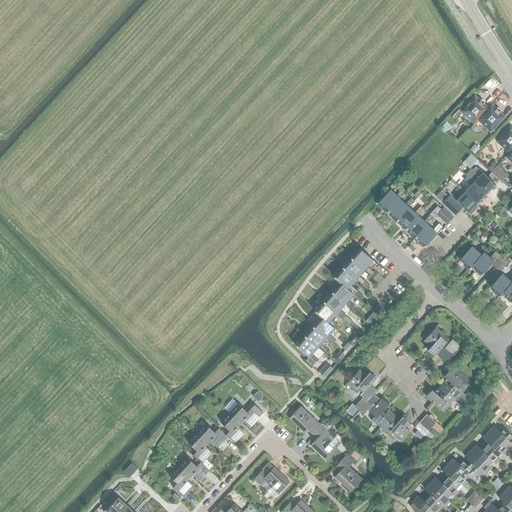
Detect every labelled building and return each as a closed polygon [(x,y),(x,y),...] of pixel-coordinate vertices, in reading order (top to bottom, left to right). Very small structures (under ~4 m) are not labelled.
[(487,109),(474,97),(460,112),(474,124),(477,120),(487,109)] [(487,109),(477,120),(490,132),(504,117),(491,105),(487,109)] [(447,122),(440,129),(445,133),(451,126),(447,122)] [(511,149),(511,128),(509,126),(495,141),(508,153),(509,153),(511,149)] [(474,146),(470,150),(475,154),(478,150),(474,146)] [(469,156),(463,162),(464,163),(468,167),(475,159),(470,155),(469,156)] [(488,169),(491,172),(496,167),(499,164),(495,161),(491,165),(488,169)] [(501,182),(506,176),(496,167),(491,172),(491,173),(499,180),(501,182)] [(478,177),(473,182),(486,194),(485,193),(490,188),(492,190),(495,188),(493,186),(495,185),(487,177),(482,173),(481,174),(475,168),(472,171),(478,177)] [(495,185),(499,180),(491,173),(487,177),(495,185)] [(470,186),(464,192),(478,204),(477,202),(481,197),(484,200),(487,197),(485,195),(486,194),(473,182),(473,183),(467,177),(464,180),(470,186)] [(477,205),(478,204),(464,192),(458,186),(455,190),(461,195),(455,202),(468,214),(469,213),(468,212),(473,206),(475,209),(478,206),(477,205)] [(387,212),(399,200),(399,199),(405,193),(401,190),(395,196),(389,190),(376,204),(385,213),(387,212)] [(449,196),(441,203),(453,215),(461,208),(449,196)] [(509,210),(511,213),(511,197),(503,208),(507,212),(509,210)] [(395,220),(396,221),(408,208),(414,201),(410,198),(404,205),(399,200),(387,212),(388,211),(394,216),(391,219),(394,222),(395,220)] [(441,209),(437,206),(429,215),(433,218),(435,215),(441,209)] [(405,229),(418,217),(417,216),(423,210),(419,207),(414,213),(408,208),(396,221),(398,220),(403,225),(400,227),(403,230),(405,229)] [(441,210),(441,209),(435,215),(447,225),(454,217),(443,207),(441,210)] [(414,238),(426,225),(432,219),(429,216),(423,222),(418,217),(405,229),(406,230),(407,229),(412,233),(409,236),(412,239),(414,238)] [(488,225),(493,230),(497,225),(493,221),(488,225)] [(414,238),(415,238),(413,240),(422,248),(423,246),(424,247),(436,234),(435,234),(441,228),(438,224),(432,230),(426,225),(414,238)] [(469,268),(483,252),(486,249),(483,246),(477,252),(471,247),(459,259),(460,260),(461,259),(466,264),(464,266),(467,269),(469,268)] [(351,258),(350,259),(363,270),(364,270),(370,275),(373,272),(367,267),(372,260),(359,249),(358,250),(359,251),(355,256),(352,254),(349,257),(351,258)] [(494,268),(503,259),(495,252),(489,258),(483,252),(469,268),(469,269),(472,266),(473,265),(478,270),(476,272),(479,275),(480,274),(481,275),(490,265),(494,268)] [(363,270),(350,259),(351,260),(347,265),(344,263),(341,266),(342,267),(342,268),(355,280),(356,279),(362,285),(364,282),(358,276),(363,270)] [(503,259),(494,268),(499,272),(507,263),(503,259)] [(334,277),(333,277),(353,295),(353,294),(356,291),(350,285),(355,280),(342,268),(341,268),(343,269),(338,275),(335,273),(333,275),(334,277)] [(383,279),(375,272),(371,276),(379,284),(383,279)] [(498,295),(499,296),(511,281),(511,274),(507,279),(501,274),(489,287),(490,288),(491,287),(496,291),(494,294),(497,297),(498,295)] [(331,293),(344,305),(344,304),(351,310),(354,306),(347,301),(353,295),(333,277),(333,278),(339,284),(340,286),(336,291),(333,288),(330,291),(332,292),(331,293)] [(511,281),(499,296),(502,293),(503,293),(503,292),(508,297),(506,300),(509,303),(511,301),(511,302),(511,281)] [(356,291),(353,294),(360,300),(363,297),(356,291)] [(344,305),(331,293),(331,294),(332,295),(328,300),(325,297),(322,300),(323,302),(323,303),(335,314),(336,314),(342,319),(345,316),(339,310),(344,305)] [(335,314),(323,303),(322,303),(324,304),(319,309),(317,307),(313,310),(315,311),(314,312),(334,329),(337,325),(331,319),(335,314)] [(334,329),(314,312),(321,319),(317,324),(314,322),(311,325),(312,327),(325,339),(325,338),(332,344),(335,341),(328,335),(334,329)] [(373,312),(364,321),(370,327),(379,317),(373,312)] [(304,336),(303,337),(316,348),(317,348),(323,354),(326,350),(320,345),(325,339),(312,327),(311,328),(313,329),(308,334),(305,331),(302,335),(304,336)] [(442,338),(445,335),(441,331),(440,332),(435,327),(423,341),(430,347),(427,350),(433,357),(446,342),(442,338)] [(357,332),(348,342),(353,346),(361,336),(357,332)] [(316,348),(303,337),(304,338),(300,343),(297,341),(294,344),(296,345),(295,346),(308,358),(309,357),(315,363),(318,360),(311,354),(316,348)] [(444,349),(448,352),(457,343),(453,339),(444,349)] [(352,347),(348,343),(343,348),(347,352),(352,347)] [(461,347),(457,343),(448,352),(452,356),(461,347)] [(308,358),(305,361),(311,367),(315,363),(309,357),(308,358)] [(318,372),(324,378),(332,369),(326,364),(318,372)] [(448,380),(442,386),(454,398),(459,393),(460,394),(468,386),(468,385),(469,384),(469,383),(469,382),(468,381),(468,380),(467,379),(456,369),(453,372),(450,369),(444,376),(448,380)] [(369,373),(365,376),(359,370),(347,384),(352,388),(352,389),(355,393),(358,389),(363,393),(376,379),(369,373)] [(454,398),(442,386),(436,393),(432,389),(425,396),(440,409),(444,405),(447,408),(451,405),(449,404),(454,398)] [(256,393),(252,397),(258,402),(262,398),(256,393)] [(359,411),(367,402),(362,398),(354,407),(359,411)] [(380,427),(393,413),(386,408),(389,404),(382,398),(369,413),(373,417),(370,420),(374,424),(375,423),(380,427)] [(363,415),(371,406),(367,402),(359,411),(363,415)] [(238,404),(229,413),(240,424),(243,421),(250,428),(263,414),(253,404),(246,411),(238,404)] [(351,404),(345,411),(353,418),(359,411),(354,407),(351,404)] [(307,430),(312,435),(321,425),(300,406),(289,418),(305,433),(307,430)] [(228,430),(224,434),(227,437),(234,444),(245,433),(238,426),(240,424),(229,413),(221,422),(228,430)] [(400,420),(393,413),(380,427),(386,432),(385,433),(389,436),(392,433),(401,441),(409,431),(405,427),(409,422),(402,417),(400,420)] [(427,414),(423,418),(432,427),(436,423),(427,414)] [(428,432),(432,427),(423,418),(419,423),(428,432)] [(227,437),(224,434),(217,428),(213,432),(205,424),(196,434),(207,443),(210,441),(217,448),(227,437)] [(327,432),(321,425),(312,435),(316,439),(310,445),(326,460),(337,448),(324,436),(327,432)] [(488,433),(505,448),(510,443),(511,444),(511,437),(503,428),(499,432),(494,427),(488,433)] [(488,443),(485,447),(496,457),(501,452),(504,455),(508,451),(505,448),(488,433),(483,438),(488,443)] [(192,454),(199,461),(202,464),(212,453),(205,446),(207,443),(196,434),(188,443),(196,450),(192,454)] [(409,452),(416,460),(424,452),(418,445),(409,452)] [(471,451),(487,467),(492,462),(495,464),(499,460),(496,457),(485,447),(482,450),(476,445),(471,451)] [(470,462),(467,465),(476,473),(475,474),(478,477),(484,471),(486,474),(490,470),(487,467),(471,451),(465,457),(470,462)] [(340,472),(335,477),(351,491),(362,480),(349,467),(354,462),(346,455),(335,467),(340,472)] [(187,458),(178,467),(189,478),(192,475),(199,482),(209,471),(202,464),(199,461),(195,465),(187,458)] [(448,464),(464,480),(469,475),(472,478),(475,474),(476,473),(467,465),(462,460),(459,464),(453,458),(448,464)] [(130,478),(138,469),(132,463),(124,472),(130,478)] [(448,475),(444,479),(455,490),(460,484),(463,487),(467,483),(464,480),(448,464),(442,470),(448,475)] [(189,478),(178,467),(170,476),(178,484),(174,488),(184,498),(194,487),(187,480),(189,478)] [(274,468),(267,475),(263,470),(254,479),(261,486),(265,482),(278,494),(290,483),(274,468)] [(430,483),(446,499),(452,494),(454,496),(458,492),(455,490),(444,479),(441,482),(436,477),(430,483)] [(493,483),(499,489),(504,484),(498,478),(493,483)] [(430,494),(427,497),(438,508),(443,503),(445,505),(449,501),(446,499),(430,483),(424,489),(430,494)] [(511,511),(511,499),(504,492),(499,498),(504,503),(501,507),(506,511),(511,511)] [(438,511),(440,510),(438,508),(427,497),(423,501),(418,496),(412,502),(414,503),(423,511),(422,511),(438,511)] [(119,511),(126,505),(117,497),(103,511),(119,511)] [(312,511),(301,500),(294,507),(290,503),(280,511),(312,511)] [(422,511),(423,511),(414,503),(411,506),(417,511),(422,511)]
